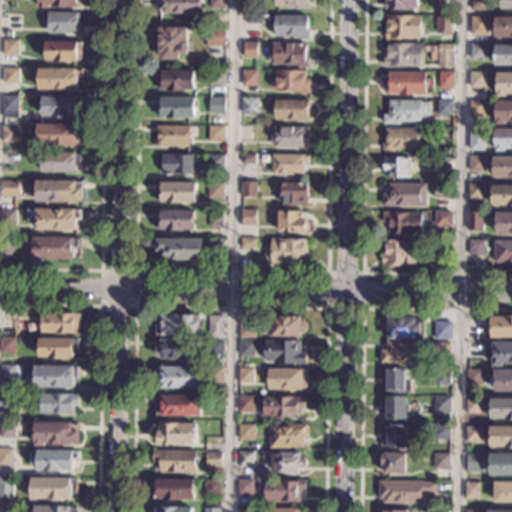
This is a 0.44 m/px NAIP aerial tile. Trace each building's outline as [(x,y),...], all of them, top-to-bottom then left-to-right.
[(77,0),(77,8),(49,7),(49,9),(38,9),(38,0),(77,0)] [(202,0),(202,14),(162,13),(163,4),(157,4),(157,0),(202,0)] [(225,0),(225,9),(209,8),(209,0),(225,0)] [(307,0),(307,9),(294,9),(294,8),(274,7),(274,0),(307,0)] [(417,0),(417,9),(406,9),(406,11),(384,10),(384,1),(385,1),(385,0),(417,0)] [(486,0),(486,11),(470,10),(470,0),(486,0)] [(511,0),(511,9),(500,9),(500,0),(511,0)] [(78,22),(81,22),(83,24),(83,32),(80,35),(72,35),(72,33),(47,33),(47,12),(79,12),(78,22)] [(262,15),(262,24),(245,24),(246,14),(262,15)] [(307,30),(310,30),(310,39),(297,39),(297,37),(274,37),(274,15),(307,16),(307,30)] [(421,17),(420,37),(413,37),(413,40),(386,39),(386,15),(421,17)] [(452,33),(436,32),(436,17),(452,17),(452,33)] [(488,17),(487,36),(470,36),(470,17),(488,17)] [(511,38),(494,38),(494,18),(511,18),(511,38)] [(187,54),(178,53),(178,60),(161,59),(161,53),(158,53),(158,27),(187,27),(187,54)] [(224,46),(205,47),(205,29),(224,29),(224,46)] [(18,41),(17,56),(2,55),(3,40),(18,41)] [(82,62),(45,62),(45,42),(82,42),(82,62)] [(258,42),(258,58),(242,58),(242,42),(258,42)] [(307,44),(307,57),(309,57),(309,68),(297,68),(297,65),(271,65),(271,62),(267,61),(267,53),(271,53),(272,43),(307,44)] [(423,44),(422,66),(398,66),(398,68),(382,68),(382,57),(387,57),(387,43),(423,44)] [(454,67),(437,67),(437,43),(454,43),(454,67)] [(485,60),(469,60),(470,44),(482,44),(485,44),(485,60)] [(511,66),(494,66),(494,44),(511,44),(511,66)] [(19,69),(19,84),(3,84),(3,68),(19,69)] [(82,70),(82,78),(81,78),(80,89),(77,89),(77,93),(38,92),(38,68),(82,70)] [(226,85),(210,85),(210,69),(226,69),(226,85)] [(194,91),(157,91),(157,70),(194,70),(194,91)] [(258,70),(258,86),(241,86),(241,70),(258,70)] [(305,71),(304,79),(310,80),(309,94),(299,94),(299,91),(275,91),(275,89),(271,89),(271,79),(275,79),(275,70),(305,71)] [(425,79),(432,79),(432,88),(425,88),(425,95),(416,94),(416,96),(398,96),(398,94),(388,94),(388,72),(425,73),(425,79)] [(453,89),(438,89),(438,72),(453,72),(453,89)] [(485,72),(485,88),(469,88),(469,72),(485,72)] [(511,94),(506,94),(506,97),(496,97),(496,73),(511,73),(511,94)] [(17,96),(16,120),(3,119),(3,112),(2,112),(2,96),(17,96)] [(81,98),(81,117),(71,117),(71,119),(51,118),(51,117),(42,116),(43,97),(81,98)] [(195,118),(157,117),(157,97),(195,98),(195,118)] [(225,98),(224,114),(208,113),(209,98),(225,98)] [(258,114),(241,114),(241,98),(258,98),(258,114)] [(308,108),(307,108),(306,120),(274,120),(275,100),(309,101),(308,108)] [(453,101),(452,116),(437,116),(437,100),(453,101)] [(485,117),(469,117),(469,100),(485,101),(485,117)] [(421,102),(429,102),(429,118),(420,117),(420,122),(399,122),(399,124),(383,124),(383,115),(388,115),(389,101),(421,101),(421,102)] [(511,122),(505,122),(505,125),(495,125),(496,101),(511,101),(511,122)] [(81,136),(76,136),(76,147),(37,146),(37,124),(81,125),(81,136)] [(190,147),(156,147),(156,125),(188,126),(190,126),(190,147)] [(19,126),(18,143),(2,142),(3,126),(19,126)] [(223,142),(208,142),(208,126),(224,126),(223,142)] [(308,138),(303,138),(303,148),(273,147),(273,126),(308,127),(308,138)] [(418,142),(420,142),(420,148),(417,148),(417,150),(396,149),(393,152),(385,152),(382,149),(382,144),(386,141),(386,128),(418,129),(418,142)] [(469,128),(485,128),(484,151),(470,150),(468,150),(469,128)] [(511,149),(505,149),(505,152),(495,152),(495,129),(511,129),(511,149)] [(18,153),(17,169),(1,169),(1,153),(18,153)] [(82,166),(76,165),(76,173),(41,173),(41,153),(83,154),(82,166)] [(223,171),(207,170),(208,154),(224,155),(223,171)] [(255,163),(241,163),(241,154),(255,154),(255,163)] [(192,175),(161,174),(162,163),(158,163),(158,155),(192,155),(192,175)] [(308,164),(303,164),(303,175),(272,175),(272,155),(308,155),(308,164)] [(410,157),(409,178),(386,177),(386,174),(383,174),(384,156),(410,157)] [(484,172),(469,172),(469,156),(485,156),(484,172)] [(451,167),(438,167),(438,157),(451,157),(451,167)] [(511,177),(492,177),(493,157),(511,157),(511,177)] [(19,197),(0,197),(1,181),(18,181),(19,181),(19,197)] [(82,202),(77,201),(77,204),(35,203),(36,181),(83,182),(82,202)] [(257,198),(241,198),(241,182),(257,182),(257,198)] [(307,183),(306,206),(296,206),(280,205),(281,182),(307,183)] [(195,202),(156,203),(156,183),(195,183),(195,202)] [(223,199),(207,198),(207,183),(223,183),(223,199)] [(451,183),(451,199),(435,199),(436,183),(451,183)] [(483,184),(482,200),(468,199),(468,183),(483,184)] [(426,207),(382,206),(382,193),(389,193),(389,184),(426,184),(426,207)] [(511,207),(506,207),(506,206),(491,205),(492,186),(511,186),(511,207)] [(16,226),(0,226),(0,209),(16,209),(16,226)] [(81,220),(75,220),(75,231),(34,230),(35,221),(26,221),(27,209),(81,210),(81,220)] [(256,226),(241,226),(241,210),(255,210),(256,210),(256,226)] [(193,230),(156,230),(156,211),(192,212),(193,212),(193,230)] [(301,219),(304,219),(304,233),(276,233),(276,211),(301,211),(301,219)] [(451,227),(434,227),(435,211),(451,211),(451,227)] [(222,228),(208,227),(209,212),(223,212),(222,228)] [(422,213),(421,234),(409,234),(409,236),(384,235),(385,222),(382,222),(382,212),(422,213)] [(483,212),(483,232),(467,231),(468,212),(483,212)] [(511,234),(495,234),(495,213),(511,213),(511,234)] [(15,260),(0,260),(0,237),(15,237),(15,260)] [(81,249),(73,249),(73,260),(41,260),(41,263),(30,262),(30,248),(27,248),(27,239),(70,240),(70,237),(81,237),(81,249)] [(223,253),(207,253),(207,237),(223,238),(223,253)] [(256,238),(256,249),(240,248),(240,238),(256,238)] [(306,255),(308,255),(308,265),(306,265),(306,268),(293,268),(293,265),(270,265),(270,260),(264,260),(264,244),(270,244),(270,238),(306,239),(306,255)] [(201,261),(161,260),(162,252),(155,252),(156,239),(202,240),(201,261)] [(419,241),(419,247),(425,247),(425,261),(419,261),(418,267),(383,267),(383,240),(419,241)] [(450,256),(435,256),(435,249),(432,249),(432,241),(435,241),(435,240),(451,240),(450,256)] [(484,240),(483,256),(467,256),(468,240),(484,240)] [(511,263),(494,263),(494,241),(511,241),(511,263)] [(79,334),(40,333),(41,313),(79,314),(79,334)] [(292,318),(300,318),(300,321),(305,321),(307,323),(307,330),(302,333),(300,333),(300,337),(266,337),(266,329),(271,329),(271,318),(281,318),(283,314),(290,314),(292,318)] [(200,324),(202,324),(202,337),(160,337),(160,336),(153,335),(153,324),(160,324),(160,315),(200,315),(200,324)] [(406,318),(415,318),(415,321),(422,321),(422,340),(386,340),(386,335),(381,335),(381,321),(386,321),(386,318),(397,318),(397,315),(406,315),(406,318)] [(223,338),(207,338),(208,316),(223,316),(223,338)] [(511,338),(490,338),(490,337),(488,337),(488,330),(490,330),(490,327),(488,327),(488,320),(490,320),(490,317),(511,317),(511,338)] [(482,341),(466,341),(466,318),(482,319),(482,341)] [(20,335),(14,335),(14,336),(0,335),(0,319),(21,320),(20,335)] [(452,340),(433,340),(433,321),(449,321),(452,321),(452,340)] [(254,338),(239,338),(239,322),(251,322),(254,322),(254,338)] [(14,353),(0,353),(0,338),(14,338),(14,353)] [(78,350),(73,350),(73,359),(67,358),(67,360),(47,360),(47,358),(38,357),(38,338),(79,339),(78,350)] [(194,360),(168,361),(168,359),(158,359),(155,355),(155,348),(158,345),(161,345),(161,339),(194,339),(194,360)] [(223,341),(223,356),(208,355),(208,340),(223,341)] [(254,356),(239,356),(239,340),(254,341),(254,356)] [(299,352),(308,352),(307,365),(271,365),(271,362),(264,362),(264,341),(299,341),(299,352)] [(420,342),(420,364),(380,363),(380,350),(386,350),(386,341),(420,342)] [(482,359),(466,359),(466,342),(482,343),(482,359)] [(511,364),(503,364),(503,366),(492,366),(492,355),(490,355),(490,350),(492,350),(492,342),(511,342),(511,364)] [(451,353),(435,352),(435,343),(451,343),(451,353)] [(15,366),(21,366),(20,381),(14,380),(14,382),(0,382),(0,365),(15,365),(15,366)] [(78,379),(73,379),(73,389),(33,388),(34,366),(70,367),(70,365),(79,366),(78,379)] [(200,379),(202,379),(202,384),(200,384),(200,390),(159,389),(159,377),(154,376),(154,367),(200,368),(200,379)] [(222,384),(206,384),(207,368),(222,368),(222,384)] [(253,384),(237,384),(237,368),(253,368),(253,384)] [(401,369),(401,370),(405,370),(405,381),(410,381),(410,393),(400,393),(400,394),(389,394),(389,393),(384,392),(384,368),(401,369)] [(307,390),(301,390),(301,391),(266,391),(266,369),(307,370),(307,390)] [(450,370),(450,384),(435,384),(436,370),(450,370)] [(481,386),(465,385),(465,370),(466,370),(481,370),(481,386)] [(511,391),(494,391),(494,370),(511,370),(511,391)] [(20,409),(14,409),(14,410),(0,410),(0,394),(20,394),(20,409)] [(77,405),(73,405),(73,414),(39,414),(39,394),(77,395),(77,405)] [(222,395),(222,411),(208,410),(208,395),(222,395)] [(200,417),(154,416),(155,396),(200,397),(200,417)] [(254,413),(237,413),(237,396),(254,396),(254,413)] [(305,409),(301,409),(301,415),(298,415),(298,418),(263,417),(263,415),(258,415),(258,407),(263,408),(263,397),(305,397),(305,409)] [(407,404),(409,404),(409,411),(407,411),(407,420),(385,420),(385,397),(407,398),(407,404)] [(450,413),(449,413),(449,415),(435,415),(435,413),(433,413),(433,397),(450,397),(450,413)] [(481,414),(465,414),(465,398),(482,398),(481,414)] [(511,421),(505,421),(505,419),(489,419),(489,413),(488,413),(488,407),(490,407),(490,399),(511,399),(511,421)] [(14,438),(0,438),(0,422),(13,422),(14,422),(14,438)] [(77,443),(71,443),(71,445),(63,445),(63,447),(51,446),(51,444),(44,444),(44,447),(32,447),(33,422),(77,422),(77,443)] [(196,433),(194,433),(194,445),(179,445),(179,446),(156,446),(156,433),(152,433),(152,424),(196,424),(196,433)] [(407,448),(379,448),(380,424),(407,424),(407,448)] [(253,440),(237,440),(238,425),(252,425),(253,425),(253,440)] [(307,437),(303,437),(303,448),(290,448),(290,449),(269,449),(269,425),(307,425),(307,437)] [(450,440),(433,439),(434,425),(450,425),(450,440)] [(481,443),(465,443),(466,427),(481,427),(481,443)] [(511,449),(504,449),(504,447),(490,447),(490,427),(511,427),(511,449)] [(12,466),(0,466),(0,448),(13,449),(12,466)] [(78,461),(72,461),(72,471),(63,470),(63,472),(36,472),(36,467),(30,467),(30,454),(36,454),(36,450),(78,451),(78,461)] [(196,458),(199,458),(199,466),(195,466),(195,473),(159,473),(159,464),(152,464),(153,450),(196,450),(196,458)] [(221,469),(205,468),(205,452),(221,453),(221,469)] [(253,468),(237,467),(238,452),(251,452),(253,452),(253,468)] [(300,458),(303,458),(305,460),(305,465),(303,467),(299,467),(299,472),(270,472),(270,453),(279,453),(279,452),(300,452),(300,458)] [(405,475),(383,475),(383,466),(380,466),(380,453),(405,453),(405,475)] [(449,470),(433,470),(433,454),(449,454),(449,470)] [(511,475),(488,475),(488,470),(487,470),(487,464),(489,464),(489,454),(511,454),(511,475)] [(483,472),(465,472),(466,455),(483,455),(483,472)] [(0,477),(12,477),(12,500),(0,500),(0,477)] [(77,499),(64,500),(64,502),(49,502),(49,500),(29,500),(29,495),(28,495),(28,486),(30,486),(30,478),(77,479),(77,499)] [(195,488),(197,488),(197,494),(194,494),(194,500),(183,500),(183,502),(162,501),(162,500),(151,499),(152,479),(195,479),(195,488)] [(253,496),(237,496),(237,480),(253,480),(253,496)] [(436,494),(423,494),(423,500),(422,500),(421,505),(382,505),(382,499),(378,499),(378,480),(436,481),(436,494)] [(220,481),(220,497),(204,497),(204,481),(220,481)] [(305,490),(300,490),(300,502),(264,502),(264,481),(305,481),(305,490)] [(511,503),(494,503),(494,497),(492,497),(492,493),(494,493),(494,482),(511,482),(511,503)] [(479,500),(464,500),(464,483),(479,483),(479,500)]
